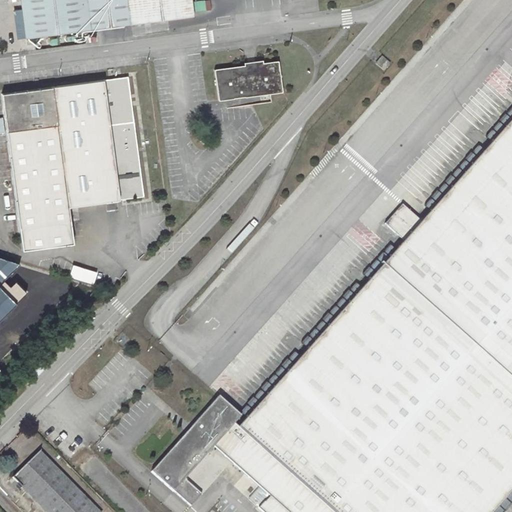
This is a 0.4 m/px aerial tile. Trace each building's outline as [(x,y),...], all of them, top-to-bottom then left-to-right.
[(126,0),(20,0),(25,38),(129,24),(126,0)] [(126,0),(129,24),(192,16),(190,0),(126,0)] [(194,11),(205,10),(204,0),(193,2),(194,11)] [(389,64),(381,57),(375,63),(383,71),(389,64)] [(244,65),(214,69),(218,100),(282,92),(278,60),(262,63),(244,65)] [(20,235),(71,228),(67,206),(119,200),(119,199),(143,196),(128,76),(1,93),(20,235)] [(511,118),(511,109),(486,138),(491,142),(511,118)] [(511,118),(491,142),(483,152),(429,212),(421,221),(401,204),(384,224),(403,241),(394,251),(369,280),(361,289),(307,349),(299,358),(246,417),(237,427),(234,424),(240,416),(217,396),(150,472),(173,492),(174,491),(190,506),(201,494),(184,479),(213,447),(269,496),(264,501),(257,508),(261,511),(492,511),(511,490),(511,118)] [(483,152),(478,147),(424,207),(429,212),(483,152)] [(71,228),(20,235),(22,251),(73,243),(71,228)] [(394,251),(390,246),(364,275),(369,280),(394,251)] [(98,271),(73,264),(70,274),(94,282),(98,271)] [(361,289),(356,284),(303,344),(307,349),(361,289)] [(299,358),(294,354),(241,413),(246,417),(299,358)] [(99,511),(39,451),(11,477),(45,511),(99,511)] [(500,511),(511,499),(511,490),(492,511),(500,511)] [(264,498),(260,494),(252,504),(256,507),(264,498)]
